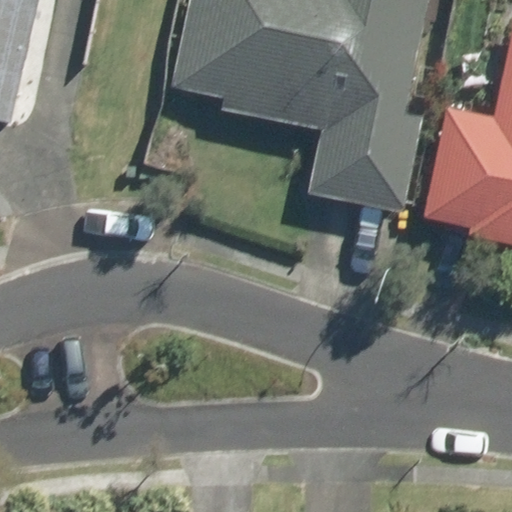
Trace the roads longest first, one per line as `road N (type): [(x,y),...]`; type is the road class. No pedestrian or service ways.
road 1 (residential): [(0,318),(78,300),(148,297),(228,307),(478,399)]
road 2 (residential): [(478,399),(0,449)]
